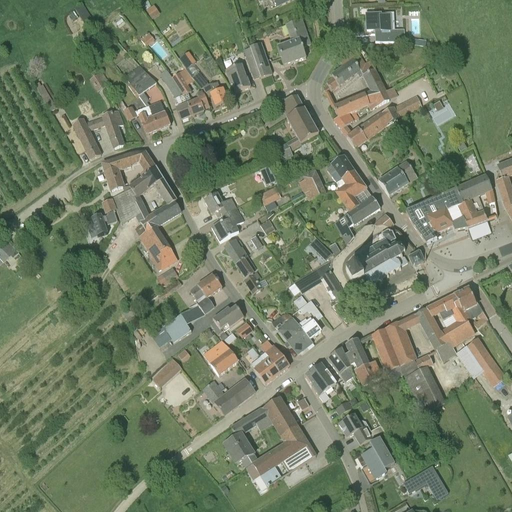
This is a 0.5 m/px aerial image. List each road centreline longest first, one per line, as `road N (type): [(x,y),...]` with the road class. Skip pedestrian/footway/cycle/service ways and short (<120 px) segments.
road 1 (residential): [(296,371),(213,264),(155,150)]
road 2 (secondary): [(459,266),(438,261),(411,238),(320,114),(313,90)]
road 3 (residential): [(296,371),(351,330),(444,284),(459,266)]
road 4 (residential): [(0,232),(64,181),(116,155),(155,150)]
road 5 (residential): [(155,150),(313,90)]
road 6 (residential): [(363,511),(341,449),(296,371)]
road 7 (residential): [(185,452),(296,371)]
